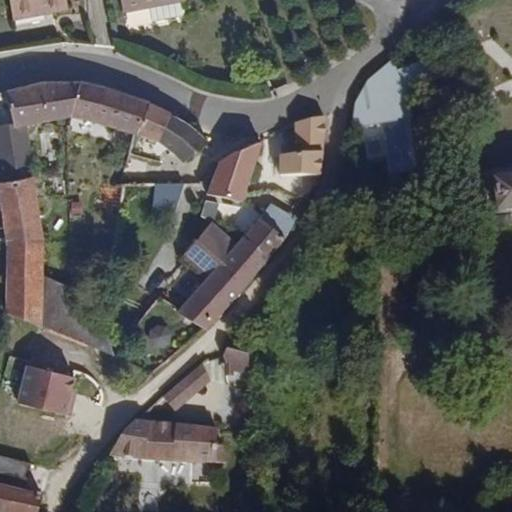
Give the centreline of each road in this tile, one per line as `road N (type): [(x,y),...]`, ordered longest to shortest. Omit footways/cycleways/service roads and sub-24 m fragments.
road 1 (residential): [(344,80),(322,212),(229,333),(95,434),(51,511)]
road 2 (residential): [(344,80),(237,119),(82,68),(0,83)]
